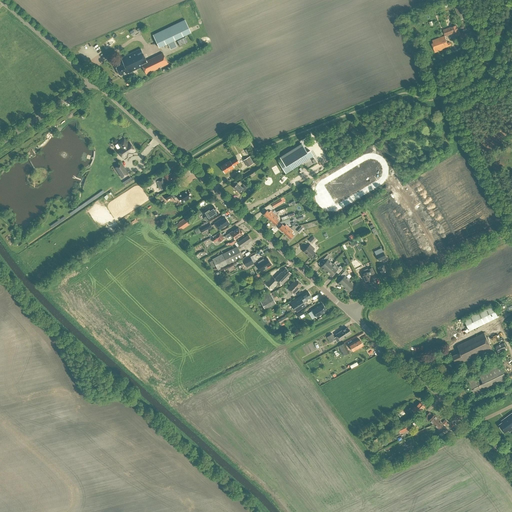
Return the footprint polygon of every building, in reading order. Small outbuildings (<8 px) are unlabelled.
[(153,35),(159,48),(191,32),(185,20),(153,35)] [(432,41),(433,43),(432,44),(435,53),(442,50),(442,49),(449,46),(445,36),(448,34),(448,36),(451,35),(451,34),(458,31),(457,27),(449,30),(448,28),(440,31),(443,37),(432,41)] [(128,73),(143,67),(148,64),(141,48),(121,58),(123,62),(119,64),(120,65),(116,67),(116,68),(117,71),(118,70),(120,75),(125,73),(125,74),(128,73)] [(158,63),(145,69),(147,73),(160,67),(158,63)] [(118,143),(121,148),(118,150),(123,158),(127,155),(128,156),(132,153),(131,152),(135,150),(130,143),(127,144),(124,139),(118,143)] [(282,160),(278,162),(282,168),(283,169),(285,173),(291,169),(299,164),(313,156),(310,150),(307,152),(306,151),(304,148),(301,143),(280,157),(282,160)] [(243,160),(247,167),(254,163),(250,156),(243,160)] [(223,169),(222,170),(223,172),(224,172),(225,172),(231,169),(233,168),(234,167),(233,166),(239,162),(236,158),(230,162),(230,161),(224,164),(221,166),(223,169)] [(128,174),(121,164),(115,167),(122,178),(128,174)] [(271,166),(277,176),(279,175),(274,165),(271,166)] [(167,173),(163,176),(163,177),(156,182),(161,190),(169,185),(167,183),(176,177),(176,176),(175,174),(174,174),(173,173),(172,174),(171,172),(168,175),(167,173)] [(143,185),(145,188),(154,182),(152,179),(143,185)] [(233,187),(239,193),(242,190),(244,192),(247,188),(244,186),(242,188),(237,183),(233,187)] [(174,189),(164,196),(166,200),(176,193),(174,189)] [(188,189),(174,198),(176,201),(179,199),(182,203),(192,196),(188,189)] [(272,204),(274,207),(282,202),(280,199),(272,204)] [(204,217),(206,221),(218,213),(214,206),(210,208),(209,207),(202,212),(206,216),(204,217)] [(152,212),(156,218),(160,214),(156,209),(152,212)] [(263,214),(269,220),(274,214),(270,210),(269,212),(267,210),(263,214)] [(269,220),(275,225),(278,221),(276,219),(278,217),(274,214),(269,220)] [(229,223),(225,217),(221,219),(221,218),(214,223),(219,230),(229,223)] [(182,228),(189,224),(185,219),(179,223),(182,228)] [(199,228),(201,232),(212,227),(209,222),(199,228)] [(278,228),(284,234),(289,228),(286,224),(284,226),(282,224),(278,228)] [(229,233),(226,235),(228,239),(232,237),(233,236),(235,239),(243,234),(243,233),(243,232),(241,230),(240,230),(238,228),(233,231),(232,231),(229,233)] [(284,234),(290,239),(294,235),(292,233),(293,231),(289,228),(284,234)] [(211,239),(219,234),(217,231),(209,236),(211,239)] [(219,241),(223,238),(220,233),(212,239),(214,242),(218,239),(219,241)] [(237,246),(223,254),(212,259),(213,260),(209,262),(212,267),(215,265),(218,270),(242,257),(238,249),(241,247),(252,240),(248,235),(237,242),(239,245),(237,247),(237,246)] [(94,237),(87,242),(90,247),(99,241),(97,238),(96,239),(94,237)] [(315,248),(310,244),(303,251),(310,257),(315,252),(313,250),(315,248)] [(376,255),(378,260),(386,257),(383,252),(376,255)] [(321,267),(326,271),(333,264),(328,259),(330,257),(328,254),(323,259),(325,262),(321,267)] [(249,255),(242,259),(247,267),(254,263),(249,255)] [(257,265),(261,271),(270,266),(269,264),(271,263),(267,258),(264,260),(263,259),(261,261),(260,261),(258,262),(259,263),(257,265)] [(326,271),(331,276),(335,271),(338,273),(343,268),(340,266),(338,268),(333,264),(326,271)] [(378,267),(382,276),(389,273),(385,264),(378,267)] [(362,274),(366,284),(373,281),(370,275),(374,273),(372,267),(368,269),(368,271),(362,274)] [(272,276),(265,283),(272,290),(277,284),(279,286),(281,285),(288,278),(288,277),(291,274),(286,268),(282,272),(281,271),(275,278),(272,276)] [(338,283),(343,287),(350,280),(345,275),(347,273),(345,270),(340,275),(343,278),(338,283)] [(296,279),(287,288),(293,294),(299,289),(298,289),(302,284),(296,279)] [(343,287),(348,292),(353,287),(355,289),(360,284),(357,282),(355,284),(350,280),(343,287)] [(306,306),(304,303),(309,299),(309,298),(312,296),(308,290),(290,302),(297,312),(306,306)] [(259,299),(264,309),(275,303),(270,293),(259,299)] [(323,312),(327,310),(322,304),(317,307),(317,306),(311,310),(316,318),(324,313),(323,312)] [(464,319),(470,330),(498,317),(492,305),(464,319)] [(291,312),(285,315),(286,315),(278,320),(279,323),(287,318),(288,319),(293,316),(291,312)] [(326,337),(330,342),(335,339),(337,342),(351,333),(350,332),(351,331),(350,330),(349,330),(347,327),(343,330),(343,329),(336,334),(337,336),(334,338),(332,334),(326,337)] [(453,359),(454,359),(456,363),(459,361),(460,363),(464,360),(465,362),(492,349),(484,332),(457,345),(460,352),(452,356),(453,357),(452,357),(453,359)] [(349,344),(353,351),(363,345),(359,339),(349,344)] [(338,346),(344,356),(350,352),(346,346),(347,346),(345,342),(338,346)] [(495,347),(499,353),(507,348),(504,342),(495,347)] [(466,378),(475,398),(508,382),(499,362),(466,378)] [(417,409),(420,412),(425,406),(421,402),(415,407),(412,410),(414,412),(417,409)] [(429,420),(434,424),(439,419),(434,414),(433,416),(429,412),(427,415),(430,418),(429,420)] [(502,421),(503,422),(499,425),(505,433),(509,430),(510,431),(511,429),(511,412),(505,418),(502,421)] [(434,424),(439,429),(444,424),(445,425),(449,422),(446,419),(443,422),(439,419),(434,424)] [(409,421),(398,426),(401,433),(412,428),(409,421)]
